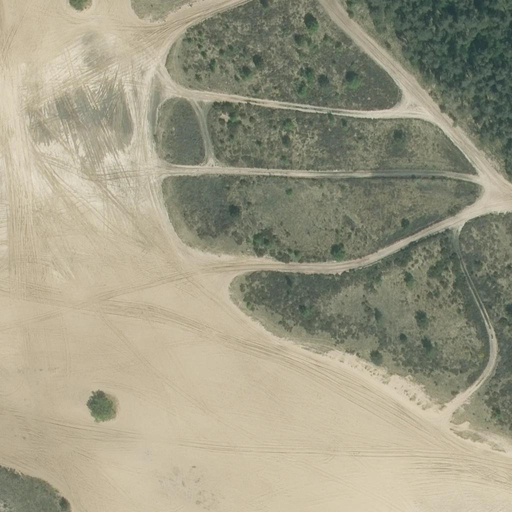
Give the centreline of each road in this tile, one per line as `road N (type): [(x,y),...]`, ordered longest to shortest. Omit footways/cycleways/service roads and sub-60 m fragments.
road 1 (track): [(91,511),(0,57)]
road 2 (track): [(511,185),(490,173),(354,36),(331,0)]
road 3 (track): [(286,511),(75,433)]
